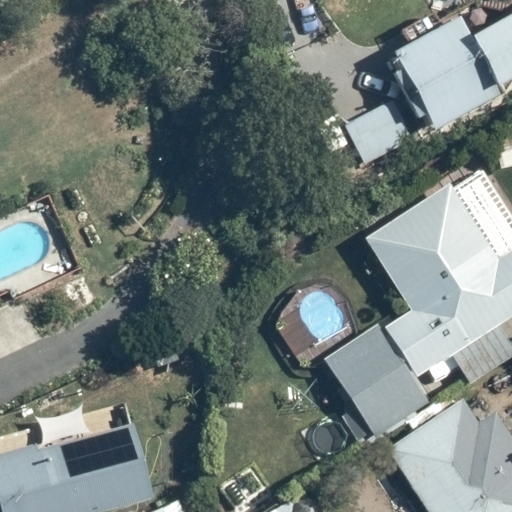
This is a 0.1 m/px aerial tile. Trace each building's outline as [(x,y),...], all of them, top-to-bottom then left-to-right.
[(133,0),(136,4),(143,0),(187,0),(192,9),(207,0),(133,0)] [(371,173),(499,100),(496,93),(511,83),(511,19),(470,43),(456,17),(383,58),(405,97),(346,130),(371,173)] [(408,312),(319,361),(360,435),(446,387),(435,367),(453,357),(466,380),(511,354),(511,350),(496,321),(511,312),(511,248),(494,259),(466,209),(378,257),(408,312)] [(20,296),(0,305),(0,342),(6,355),(41,339),(20,296)] [(460,405),(385,453),(422,511),(511,511),(511,433),(495,407),(471,423),(460,405)] [(0,511),(109,511),(156,498),(133,422),(31,454),(26,435),(0,442),(0,511)] [(285,511),(263,463),(155,511),(285,511)]
